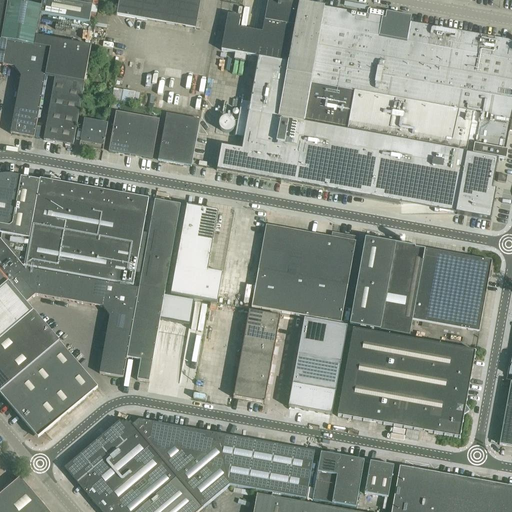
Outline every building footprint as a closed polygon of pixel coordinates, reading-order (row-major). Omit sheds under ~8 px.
[(42,0),(40,14),(89,23),(92,7),(59,1),(59,0),(42,0)] [(117,0),(115,13),(197,28),(201,0),(117,0)] [(221,147),(217,171),(491,220),(496,191),(493,191),(498,160),(504,161),(511,114),(511,41),(429,26),(410,23),(411,17),(387,13),(386,18),(374,16),(367,15),(300,3),(284,0),(269,0),(265,20),(262,38),(238,34),(241,16),(229,14),(222,50),(234,52),(259,57),(242,150),(221,147)] [(27,17),(38,20),(41,9),(30,6),(27,17)] [(32,46),(14,67),(21,76),(47,67),(52,41),(37,38),(35,46),(32,46)] [(7,41),(3,65),(14,67),(32,46),(7,41)] [(44,138),(44,140),(52,141),(66,144),(73,145),(84,83),(89,56),(91,48),(52,41),(47,67),(45,77),(55,79),(44,138)] [(21,76),(19,88),(42,92),(45,77),(47,67),(21,76)] [(19,88),(16,99),(40,103),(42,92),(19,88)] [(123,91),(121,103),(134,105),(135,93),(123,91)] [(165,93),(162,109),(200,117),(203,100),(165,93)] [(16,99),(14,110),(38,115),(40,103),(16,99)] [(14,110),(10,133),(34,138),(34,136),(38,115),(14,110)] [(111,144),(109,152),(115,153),(151,160),(158,120),(116,113),(111,144)] [(166,115),(158,161),(191,167),(199,121),(166,115)] [(84,121),(80,147),(102,151),(103,151),(108,125),(84,121)] [(0,224),(9,226),(12,223),(20,178),(20,176),(12,175),(10,175),(9,174),(5,174),(2,175),(0,174),(0,224)] [(505,183),(506,176),(498,174),(497,181),(505,183)] [(0,241),(0,272),(9,283),(8,284),(9,285),(25,271),(23,269),(24,268),(132,288),(132,286),(148,202),(118,196),(61,185),(59,185),(49,183),(41,181),(41,182),(40,182),(31,180),(20,178),(12,223),(13,224),(13,225),(10,227),(0,225),(0,234),(2,235),(1,242),(0,241)] [(139,287),(138,290),(164,295),(176,224),(177,225),(181,206),(155,201),(152,220),(139,287)] [(187,207),(182,237),(197,240),(203,210),(191,208),(187,207)] [(203,210),(197,240),(212,243),(217,212),(203,210)] [(265,226),(250,308),(340,324),(351,257),(352,258),(356,238),(355,237),(336,234),(335,239),(285,230),(265,226)] [(180,246),(179,252),(209,257),(210,252),(212,243),(197,240),(182,237),(180,246)] [(364,239),(348,325),(408,336),(411,320),(476,333),(488,271),(490,261),(462,256),(423,249),(423,250),(414,248),(414,247),(364,239)] [(179,252),(176,267),(206,272),(209,257),(179,252)] [(176,267),(171,295),(216,303),(222,275),(206,272),(176,267)] [(25,271),(9,285),(25,305),(26,304),(34,297),(39,273),(25,271)] [(0,290),(8,284),(9,283),(0,272),(0,290)] [(39,273),(34,297),(46,299),(50,275),(39,273)] [(50,275),(46,299),(68,303),(72,280),(50,275)] [(72,280),(68,303),(80,305),(84,282),(72,280)] [(84,282),(80,305),(91,307),(95,284),(84,282)] [(0,290),(0,341),(33,313),(25,305),(9,285),(8,284),(0,290)] [(95,284),(91,307),(102,309),(116,288),(95,284)] [(116,288),(102,309),(109,318),(134,313),(138,292),(116,288)] [(148,384),(164,295),(138,290),(138,292),(134,313),(131,334),(129,345),(127,356),(126,359),(140,362),(137,382),(148,384)] [(248,311),(245,325),(276,331),(279,317),(248,311)] [(33,313),(0,341),(0,393),(0,394),(60,344),(58,341),(33,313)] [(109,318),(107,329),(131,334),(134,313),(109,318)] [(178,331),(180,322),(172,321),(170,330),(178,331)] [(303,321),(296,356),(340,364),(346,329),(303,321)] [(245,325),(243,339),(274,345),(276,331),(245,325)] [(107,329),(105,341),(129,345),(131,334),(107,329)] [(349,329),(333,416),(407,430),(420,433),(456,440),(473,352),(349,329)] [(243,339),(240,354),(271,360),(274,345),(243,339)] [(105,341),(103,352),(127,356),(129,345),(105,341)] [(60,344),(0,394),(32,432),(46,433),(61,420),(68,414),(87,398),(93,393),(97,389),(98,388),(60,344)] [(103,352),(101,363),(125,367),(126,359),(127,356),(103,352)] [(240,354),(237,369),(269,374),(271,360),(240,354)] [(296,356),(291,386),(334,393),(340,364),(296,356)] [(101,363),(99,375),(122,379),(125,367),(101,363)] [(237,369),(235,383),(266,389),(269,374),(237,369)] [(232,397),(232,398),(233,398),(262,403),(262,404),(263,404),(264,403),(263,403),(266,389),(235,383),(232,397)] [(507,407),(500,446),(511,448),(511,383),(511,384),(507,407)] [(316,413),(320,391),(305,388),(301,411),(316,413)] [(334,393),(320,391),(316,413),(330,416),(334,393)] [(65,469),(64,470),(79,488),(91,502),(95,507),(99,511),(198,511),(228,487),(229,486),(270,494),(269,497),(282,499),(283,496),(306,500),(314,454),(140,423),(138,422),(132,428),(129,425),(128,426),(126,425),(125,426),(123,424),(121,426),(119,424),(110,432),(103,437),(65,469)] [(321,455),(312,501),(333,506),(341,458),(321,455)] [(341,458),(333,506),(357,510),(365,462),(341,458)] [(371,463),(365,496),(389,499),(394,467),(371,463)] [(392,511),(511,511),(511,488),(400,468),(392,511)] [(47,511),(20,480),(0,497),(0,511),(47,511)] [(341,511),(282,501),(282,499),(269,497),(269,499),(257,497),(253,511),(341,511)]
